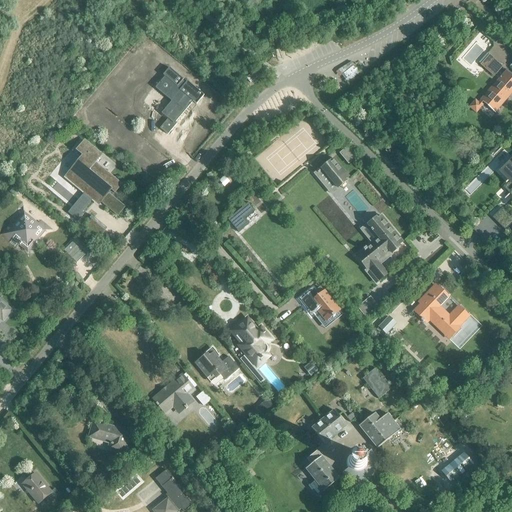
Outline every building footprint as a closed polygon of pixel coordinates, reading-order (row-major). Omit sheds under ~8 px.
[(480,65),(493,76),(502,66),(487,54),(479,63),(481,65),(480,65)] [(341,75),(349,84),(356,79),(354,78),(361,73),(352,62),(338,70),(342,75),(341,75)] [(183,80),(169,68),(163,75),(174,85),(166,95),(174,101),(164,113),(169,118),(160,129),(167,135),(177,124),(174,121),(191,101),(196,105),(204,96),(187,81),(184,85),(181,83),(183,80)] [(480,100),(494,113),(511,92),(511,75),(506,71),(480,100)] [(258,79),(254,74),(246,80),(250,85),(258,79)] [(112,191),(115,193),(123,185),(96,163),(103,155),(85,140),(76,151),(82,156),(64,178),(99,206),(102,202),(118,216),(126,208),(109,194),(112,191)] [(339,154),(348,165),(356,158),(347,147),(339,154)] [(314,175),(330,194),(346,182),(345,180),(348,177),(333,159),(314,175)] [(511,163),(501,175),(511,185),(511,184),(511,163)] [(221,166),(211,173),(216,179),(226,173),(221,166)] [(248,203),(228,220),(238,232),(248,224),(244,219),(254,211),(248,203)] [(492,218),(505,231),(511,223),(511,218),(502,208),(492,218)] [(41,221),(37,226),(24,215),(14,227),(9,223),(0,233),(0,236),(15,249),(19,245),(27,251),(34,242),(32,241),(35,237),(38,239),(45,231),(52,230),(41,221)] [(399,245),(402,242),(381,216),(377,219),(376,218),(360,231),(371,244),(366,248),(365,248),(363,250),(356,256),(366,269),(364,271),(376,285),(381,281),(380,280),(387,274),(380,266),(394,254),(392,253),(400,247),(399,245)] [(84,229),(98,240),(106,231),(92,220),(84,229)] [(72,242),(64,251),(77,263),(85,255),(72,242)] [(340,311),(324,291),(323,292),(320,288),(314,292),(313,291),(301,300),(311,314),(316,310),(326,322),(332,317),(333,318),(335,317),(334,316),(340,311)] [(459,328),(468,318),(458,308),(448,318),(439,308),(448,298),(439,290),(427,303),(425,301),(413,313),(421,320),(425,316),(439,328),(440,327),(443,331),(442,332),(446,336),(447,335),(451,338),(460,329),(459,328)] [(357,308),(366,318),(379,307),(370,297),(357,308)] [(2,308),(4,306),(0,302),(0,319),(2,321),(8,314),(2,308)] [(389,315),(377,328),(384,335),(397,322),(389,315)] [(261,325),(258,327),(248,316),(239,324),(238,323),(229,331),(239,344),(236,345),(257,369),(272,357),(269,354),(270,352),(271,350),(271,348),(270,347),(269,345),(274,340),(261,325)] [(228,358),(220,364),(216,359),(219,355),(213,347),(204,355),(207,358),(207,359),(204,356),(195,364),(211,383),(225,371),(230,377),(238,370),(228,358)] [(304,368),(311,377),(319,371),(311,361),(304,368)] [(363,379),(379,399),(391,389),(375,369),(363,379)] [(181,376),(152,399),(155,403),(154,404),(157,408),(158,407),(164,414),(176,404),(182,411),(185,409),(186,410),(188,408),(187,407),(193,402),(188,395),(193,390),(181,376)] [(196,399),(203,407),(210,400),(204,393),(196,399)] [(262,403),(270,412),(276,407),(268,398),(262,403)] [(323,420),(335,435),(346,426),(334,411),(323,420)] [(381,431),(393,422),(387,414),(379,420),(374,414),(359,426),(367,436),(378,427),(381,431)] [(324,444),(335,435),(323,420),(311,429),(324,444)] [(378,427),(367,436),(377,449),(400,430),(393,422),(381,431),(378,427)] [(107,450),(122,454),(128,433),(93,423),(89,437),(109,443),(107,450)] [(283,439),(287,443),(295,437),(291,432),(283,439)] [(451,457),(455,462),(467,453),(463,448),(451,457)] [(348,469),(343,474),(343,475),(344,476),(345,476),(346,477),(347,478),(348,479),(349,479),(350,480),(351,480),(353,480),(354,481),(355,481),(356,481),(357,481),(359,481),(360,481),(361,481),(362,480),(364,480),(365,479),(365,480),(372,475),(372,474),(372,473),(373,472),(374,471),(374,470),(374,468),(375,467),(375,466),(375,465),(375,464),(375,462),(375,461),(375,460),(375,459),(374,457),(374,456),(373,455),(373,454),(372,453),(371,452),(371,451),(365,455),(364,454),(363,453),(361,453),(360,452),(358,452),(356,452),(355,452),(353,453),(352,454),(350,455),(349,456),(348,457),(347,458),(347,460),(346,461),(346,463),(346,465),(347,466),(347,468),(348,469)] [(305,469),(324,492),(339,479),(317,452),(307,460),(311,465),(305,469)] [(186,498),(185,498),(176,487),(177,486),(166,471),(155,480),(166,494),(167,494),(170,497),(167,499),(166,499),(151,511),(177,511),(180,510),(181,511),(184,511),(192,505),(186,498)] [(55,490),(51,493),(35,474),(22,485),(37,503),(43,498),(48,504),(59,495),(55,490)]
